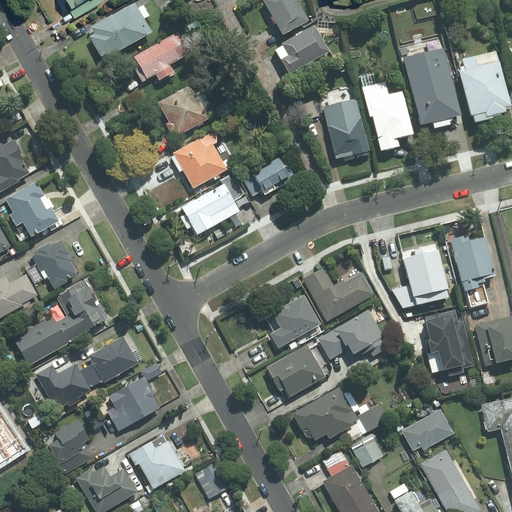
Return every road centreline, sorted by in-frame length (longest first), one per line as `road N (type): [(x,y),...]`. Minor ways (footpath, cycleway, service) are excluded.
road 1 (residential): [(172,308),(334,217),(511,172)]
road 2 (residential): [(172,308),(0,4)]
road 3 (residential): [(285,511),(172,308)]
